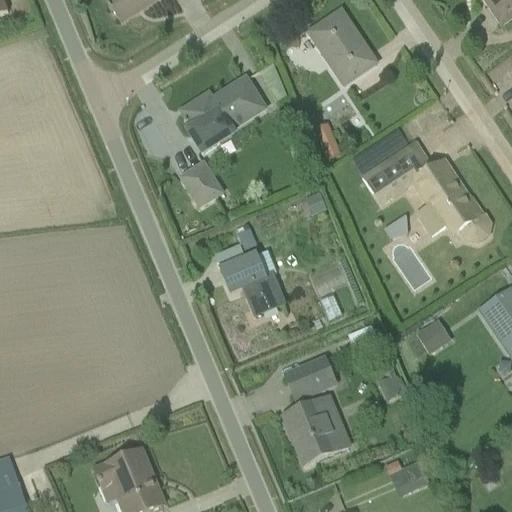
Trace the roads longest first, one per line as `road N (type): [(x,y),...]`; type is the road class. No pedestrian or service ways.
road 1 (residential): [(95,106),(263,511)]
road 2 (residential): [(396,0),(511,170)]
road 3 (residential): [(261,0),(95,106)]
